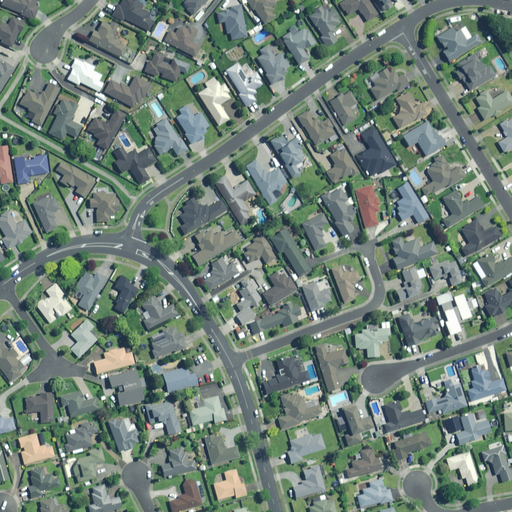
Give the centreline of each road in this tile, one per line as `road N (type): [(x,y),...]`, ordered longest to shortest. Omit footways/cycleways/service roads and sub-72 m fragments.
road 1 (tertiary): [(128,245),(154,196),(400,27)]
road 2 (residential): [(322,260),(367,245),(380,290),(374,306),(230,362)]
road 3 (residential): [(400,27),(511,210)]
road 4 (tertiary): [(128,245),(180,281),(230,362)]
road 5 (tertiary): [(230,362),(276,511)]
road 6 (residential): [(376,378),(511,329)]
road 7 (tertiary): [(3,284),(66,248),(128,245)]
